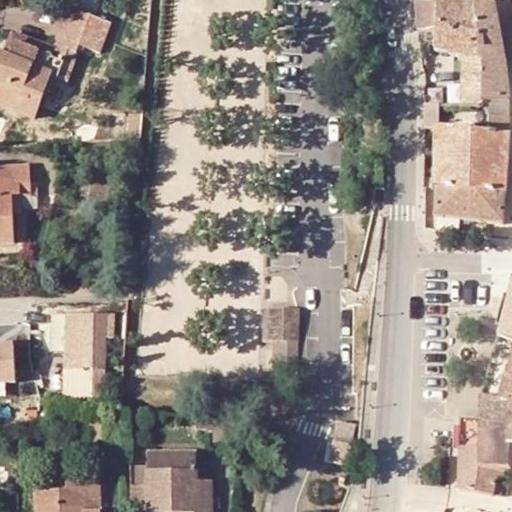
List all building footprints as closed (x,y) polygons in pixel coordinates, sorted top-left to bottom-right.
[(436,34),(437,5),(416,3),(419,34),(436,34)] [(437,5),(436,34),(435,47),(435,52),(464,59),(464,84),(464,106),(481,107),(484,102),(485,61),(482,60),(476,6),(462,5),(437,5)] [(485,61),(484,102),(510,102),(506,63),(495,7),(476,6),(482,60),(485,61)] [(99,51),(110,24),(88,13),(62,14),(52,36),(81,46),(81,45),(99,51)] [(435,47),(436,34),(419,34),(420,46),(435,47)] [(17,44),(39,52),(49,56),(52,47),(21,35),(17,44)] [(50,42),(54,43),(70,49),(65,62),(59,77),(53,74),(46,91),(53,94),(58,81),(66,84),(68,80),(81,46),(52,36),(50,42)] [(49,56),(65,62),(70,49),(54,43),(52,47),(49,56)] [(39,52),(17,44),(15,49),(12,58),(33,66),(39,52)] [(10,47),(6,56),(12,58),(15,49),(10,47)] [(0,87),(12,58),(6,56),(0,53),(0,87)] [(89,87),(68,80),(66,84),(62,94),(83,102),(89,87)] [(437,129),(440,129),(440,107),(425,106),(425,130),(437,131),(437,129)] [(50,126),(53,117),(38,112),(34,120),(33,119),(30,125),(48,132),(50,126)] [(134,116),(132,142),(143,141),(145,118),(134,116)] [(70,133),(74,125),(53,117),(50,126),(70,133)] [(440,129),(437,129),(437,131),(436,189),(505,195),(509,143),(510,118),(489,118),(489,134),(440,129)] [(505,195),(436,189),(436,219),(504,225),(505,195)] [(76,284),(77,296),(104,294),(103,283),(76,284)] [(511,285),(498,338),(511,344),(511,285)] [(114,293),(112,316),(129,317),(131,293),(114,293)] [(274,305),(272,337),(278,338),(280,313),(300,314),(301,307),(274,305)] [(278,338),(276,363),(296,364),(300,314),(280,313),(278,338)] [(50,353),(65,354),(67,315),(52,315),(50,353)] [(70,355),(69,399),(105,399),(106,376),(107,376),(108,340),(116,340),(117,318),(109,317),(67,315),(65,354),(70,355)] [(511,445),(511,372),(510,372),(511,366),(511,344),(498,338),(482,397),(481,412),(480,420),(480,433),(510,433),(510,446),(511,445)] [(0,380),(18,380),(15,339),(0,339),(0,380)] [(64,399),(64,394),(48,394),(47,411),(63,412),(64,399)] [(19,424),(18,427),(39,425),(39,416),(19,418),(19,424)] [(239,416),(200,416),(200,429),(216,429),(217,443),(239,443),(239,416)] [(356,422),(338,419),(335,438),(353,441),(356,422)] [(92,421),(92,441),(100,441),(125,440),(123,420),(92,421)] [(480,433),(480,420),(461,420),(459,466),(480,466),(480,433)] [(498,470),(510,470),(511,470),(511,459),(511,445),(510,446),(510,433),(480,433),(480,466),(459,466),(459,492),(493,496),(496,479),(498,470)] [(353,441),(335,438),(332,460),(350,462),(353,441)] [(100,441),(92,441),(92,457),(100,458),(100,441)] [(150,468),(132,468),(132,511),(213,511),(213,483),(200,483),(200,472),(197,472),(197,454),(150,455),(150,468)] [(496,479),(509,481),(510,470),(498,470),(496,479)] [(48,492),(35,493),(35,511),(101,511),(100,478),(47,480),(48,492)]
